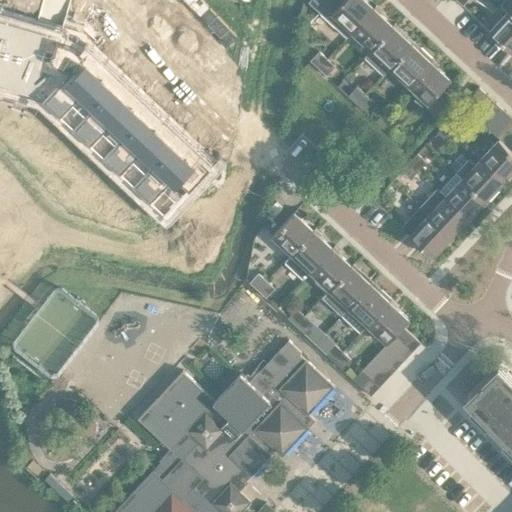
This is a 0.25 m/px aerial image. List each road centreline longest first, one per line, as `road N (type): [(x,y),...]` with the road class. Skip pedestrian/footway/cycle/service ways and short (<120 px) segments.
road 1 (residential): [(467,333),(110,0)]
road 2 (residential): [(404,402),(510,511)]
road 3 (residential): [(303,511),(404,402)]
road 4 (residential): [(511,94),(406,0)]
